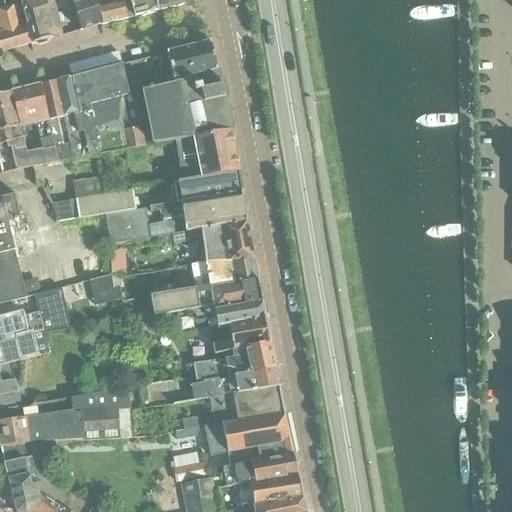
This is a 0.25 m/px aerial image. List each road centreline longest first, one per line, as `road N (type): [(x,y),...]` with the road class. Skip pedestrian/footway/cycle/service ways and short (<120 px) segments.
road 1 (residential): [(224,0),(317,511)]
road 2 (primary): [(355,511),(274,0)]
road 3 (residential): [(502,511),(502,0)]
